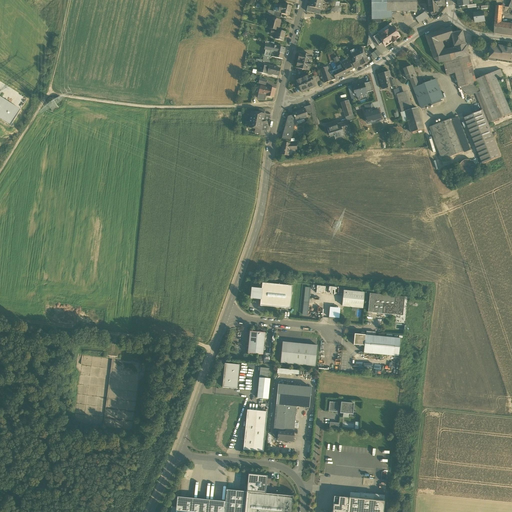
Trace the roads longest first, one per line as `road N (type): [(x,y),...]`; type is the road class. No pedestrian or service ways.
road 1 (track): [(278,103),(148,106),(47,94)]
road 2 (residential): [(224,318),(261,212),(278,103)]
road 3 (track): [(0,318),(212,348)]
road 4 (residential): [(278,103),(373,66),(450,16)]
road 5 (track): [(412,511),(423,409),(511,418)]
road 6 (residential): [(302,511),(302,488),(283,469),(176,455)]
road 7 (residential): [(176,455),(224,318)]
